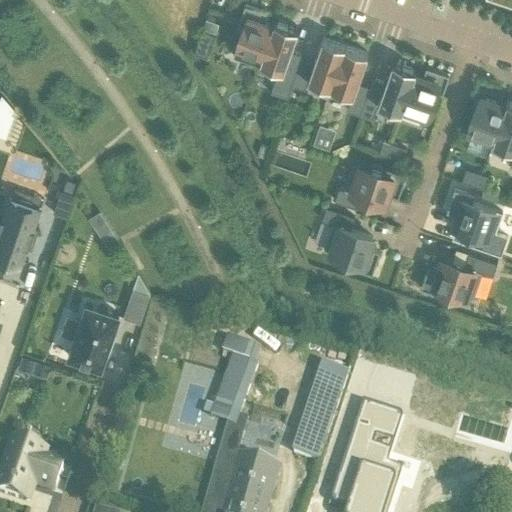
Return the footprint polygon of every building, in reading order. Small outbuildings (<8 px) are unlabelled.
[(234,57),(259,66),(273,25),(272,25),(264,22),(268,12),(245,4),(238,24),(245,26),(234,57)] [(290,91),(292,85),(299,62),(287,58),(297,29),(274,21),(272,25),(273,25),(259,66),(257,70),(280,78),(277,86),(290,91)] [(202,30),(194,53),(207,57),(215,35),(202,30)] [(308,80),(329,87),(330,87),(345,45),(322,37),(312,67),(299,62),(292,85),(305,90),(308,80)] [(347,110),(360,115),(370,87),(357,82),(367,53),(345,45),(330,87),(329,87),(327,94),(350,102),(347,110)] [(370,87),(360,115),(373,119),(376,111),(399,119),(403,108),(402,107),(414,74),(416,69),(392,61),(382,91),(370,87)] [(422,77),(414,74),(402,107),(403,108),(427,116),(436,92),(443,94),(449,74),(426,66),(422,77)] [(466,137),(491,146),(492,146),(506,106),(505,105),(480,97),(466,137)] [(511,167),(511,102),(507,101),(505,105),(506,106),(492,146),(491,146),(490,150),(511,157),(511,159),(510,166),(511,167)] [(333,137),(317,131),(313,144),(329,150),(333,137)] [(383,140),(379,153),(402,160),(406,148),(383,140)] [(261,145),(258,155),(265,158),(268,148),(261,145)] [(406,174),(401,172),(402,168),(393,165),(391,169),(387,167),(384,174),(381,173),(383,169),(373,166),(372,169),(353,163),(347,179),(343,178),(341,184),(345,185),(344,189),(339,188),(334,200),(357,208),(361,196),(384,204),(387,194),(398,197),(406,174)] [(466,168),(461,181),(484,189),(489,176),(466,168)] [(39,208),(38,208),(42,197),(14,188),(11,198),(9,198),(2,220),(0,218),(0,256),(20,263),(26,247),(31,249),(32,247),(31,246),(36,230),(38,231),(39,228),(33,226),(39,208)] [(471,245),(494,253),(499,240),(494,238),(503,212),(471,201),(474,195),(454,188),(446,211),(456,215),(453,225),(476,233),(471,245)] [(61,190),(53,213),(66,217),(74,194),(61,190)] [(323,250),(330,252),(355,260),(352,267),(372,274),(380,251),(369,247),(373,237),(350,229),(354,217),(326,207),(322,220),(332,223),(323,250)] [(90,218),(96,227),(106,221),(100,211),(90,218)] [(438,268),(428,265),(420,288),(439,295),(442,288),(473,299),(482,272),(493,276),(497,263),(469,253),(464,266),(442,258),(438,268)] [(124,317),(139,322),(148,295),(133,290),(124,317)] [(67,316),(61,333),(74,338),(68,356),(101,367),(119,314),(86,303),(80,321),(67,316)] [(233,356),(256,365),(262,351),(227,338),(222,352),(233,356)] [(19,368),(26,371),(30,359),(22,356),(19,368)] [(210,418),(235,427),(258,365),(256,365),(233,356),(210,418)] [(292,453),(317,462),(341,389),(316,381),(292,453)] [(357,474),(360,475),(351,501),(346,500),(341,511),(384,511),(394,484),(379,479),(388,452),(372,446),(375,437),(388,442),(396,419),(382,414),(382,415),(378,414),(380,408),(364,402),(338,478),(354,483),(357,474)] [(0,475),(0,493),(28,503),(33,490),(52,497),(63,464),(44,458),(46,451),(12,440),(0,475)] [(267,511),(280,467),(237,455),(224,500),(220,511),(267,511)]
